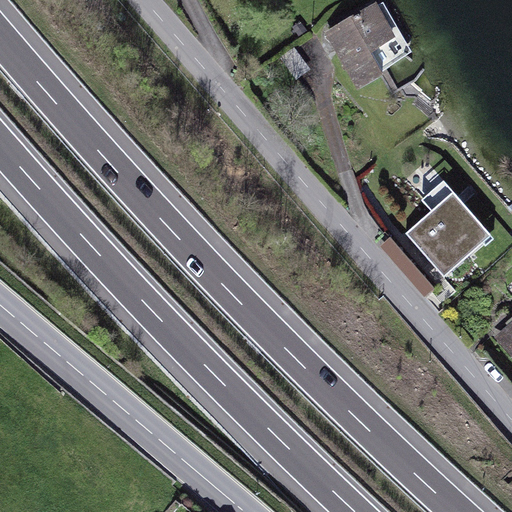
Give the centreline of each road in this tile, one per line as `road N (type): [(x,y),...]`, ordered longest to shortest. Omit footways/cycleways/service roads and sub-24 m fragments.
road 1 (motorway): [(458,511),(259,320),(0,30)]
road 2 (residential): [(144,0),(511,416)]
road 3 (motorway): [(0,150),(112,275),(354,511)]
road 4 (primary): [(243,511),(0,305)]
